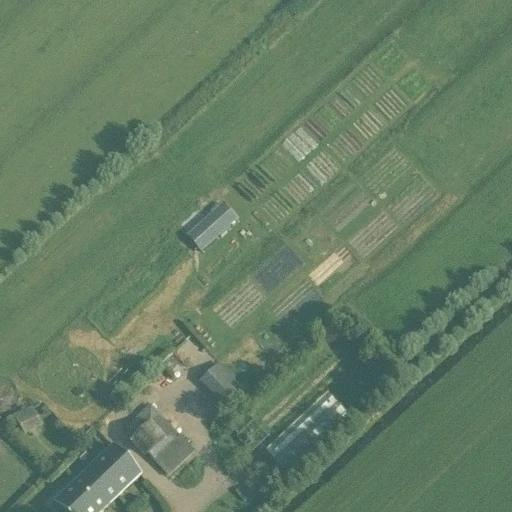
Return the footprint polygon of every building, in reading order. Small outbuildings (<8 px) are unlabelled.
[(202,253),(232,226),(217,209),(187,237),(202,253)] [(199,381),(226,414),(248,396),(221,363),(199,381)] [(166,476),(191,453),(149,407),(124,430),(166,476)] [(21,429),(37,420),(30,408),(14,418),(21,429)] [(62,511),(102,511),(139,477),(111,448),(54,503),(62,511)]
